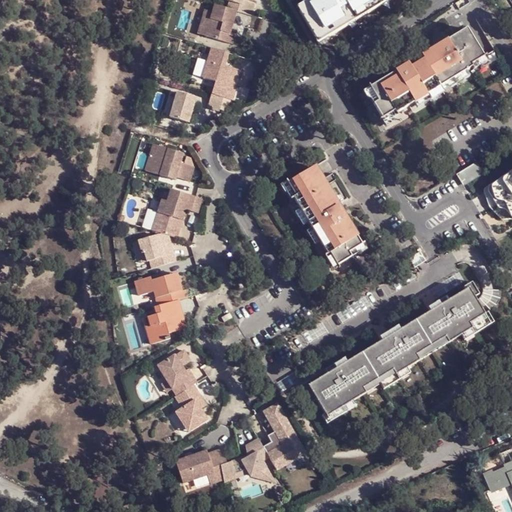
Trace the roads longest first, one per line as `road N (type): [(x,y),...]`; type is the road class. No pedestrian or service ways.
road 1 (unclassified): [(511,421),(322,511),(55,511),(0,486)]
road 2 (residential): [(245,328),(291,301),(211,167),(216,139),(442,0)]
road 3 (track): [(0,435),(48,384),(87,303),(109,0)]
